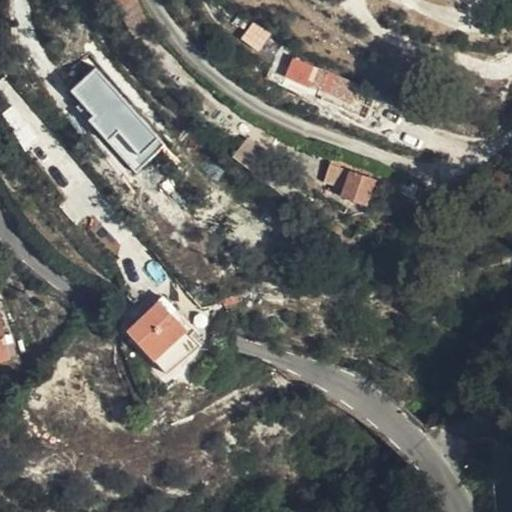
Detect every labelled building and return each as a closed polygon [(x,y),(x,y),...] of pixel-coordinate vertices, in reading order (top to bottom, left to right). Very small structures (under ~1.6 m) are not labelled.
[(136,0),(115,0),(128,28),(143,14),(136,0)] [(258,50),(269,34),(252,22),(241,39),(258,50)] [(358,71),(309,49),(286,39),(278,65),(310,78),(311,74),(351,90),(358,71)] [(94,67),(65,94),(137,172),(166,145),(94,67)] [(15,105),(1,115),(24,147),(38,137),(15,105)] [(233,158),(252,169),(264,148),(246,137),(233,158)] [(360,202),(373,168),(327,149),(318,173),(334,180),(330,188),(360,202)] [(0,330),(35,326),(32,307),(23,308),(20,274),(0,276),(0,330)] [(213,347),(175,303),(144,330),(184,374),(213,347)]
